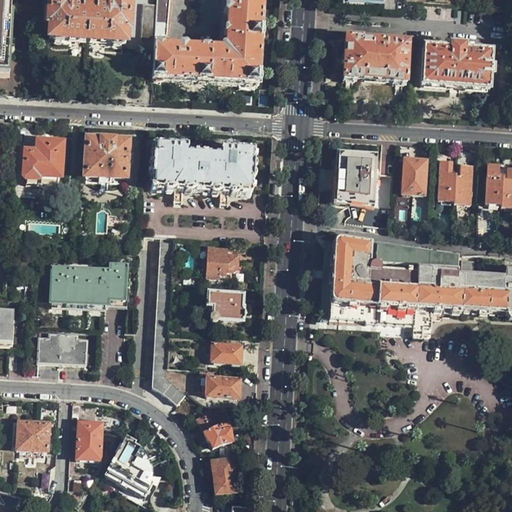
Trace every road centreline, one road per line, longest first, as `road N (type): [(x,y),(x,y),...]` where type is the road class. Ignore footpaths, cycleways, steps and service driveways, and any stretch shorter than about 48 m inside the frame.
road 1 (residential): [(298,128),(0,111)]
road 2 (secondary): [(292,227),(275,511)]
road 3 (residential): [(292,227),(511,249)]
road 4 (residential): [(511,141),(298,128)]
road 5 (residential): [(66,390),(129,399),(166,424),(192,466),(198,508)]
road 6 (unknown): [(147,409),(149,246)]
road 7 (secondary): [(306,0),(298,128)]
road 8 (residential): [(49,511),(60,491),(66,390)]
